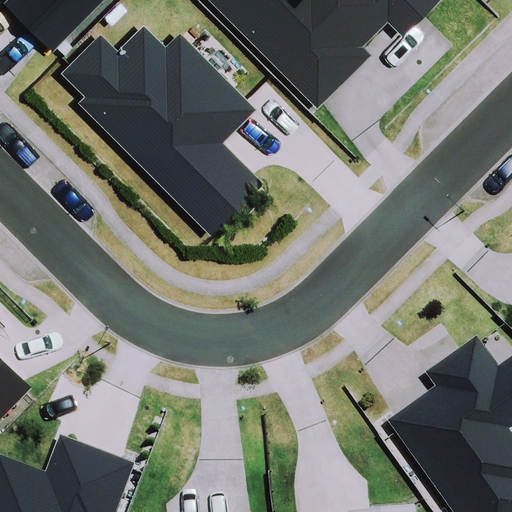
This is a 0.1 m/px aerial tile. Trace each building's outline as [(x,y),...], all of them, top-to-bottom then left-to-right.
[(96,0),(11,0),(54,42),(96,0)] [(218,0),(319,101),(369,52),(360,43),(389,15),(402,29),(431,0),(218,0)] [(256,107),(180,31),(167,45),(146,25),(121,50),(101,30),(66,66),(90,90),(81,98),(211,228),(261,178),(223,140),(256,107)] [(442,386),(395,419),(460,511),(511,511),(511,361),(502,368),(482,340),(434,374),(442,386)] [(0,421),(35,387),(0,352),(0,421)] [(115,511),(136,463),(66,435),(50,474),(5,456),(0,469),(0,511),(115,511)]
